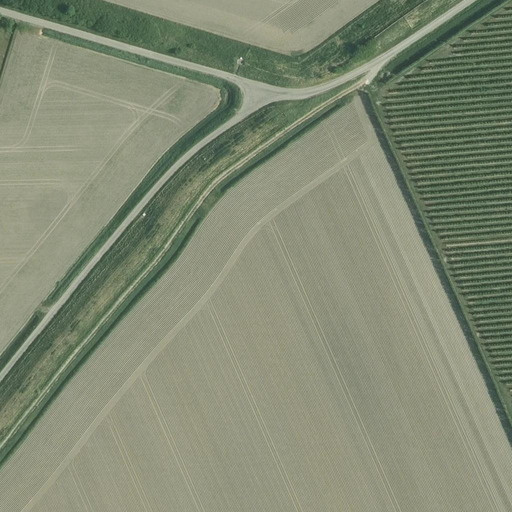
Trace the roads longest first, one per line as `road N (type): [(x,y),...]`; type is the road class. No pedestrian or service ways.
road 1 (unclassified): [(0,375),(205,141),(268,93)]
road 2 (unclassified): [(268,93),(0,11)]
road 3 (unclassified): [(268,93),(335,84),(472,0)]
